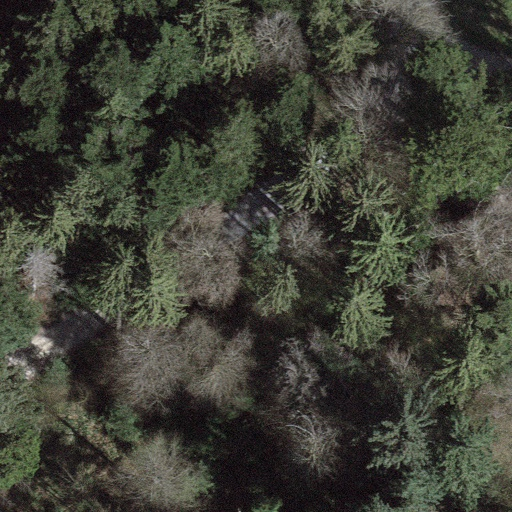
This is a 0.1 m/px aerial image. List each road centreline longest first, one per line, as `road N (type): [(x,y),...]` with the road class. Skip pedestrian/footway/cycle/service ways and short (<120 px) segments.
road 1 (track): [(0,379),(443,62)]
road 2 (unclassified): [(511,209),(416,0)]
